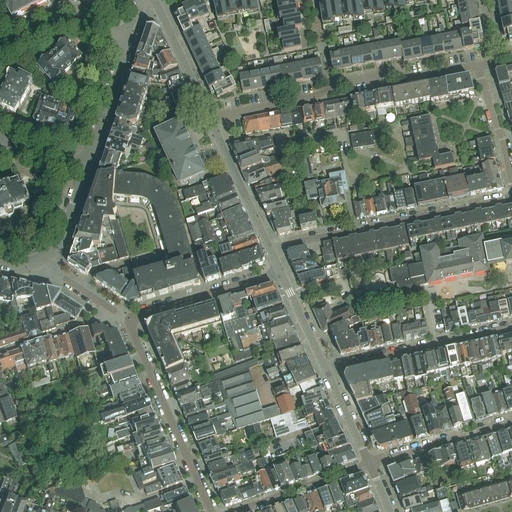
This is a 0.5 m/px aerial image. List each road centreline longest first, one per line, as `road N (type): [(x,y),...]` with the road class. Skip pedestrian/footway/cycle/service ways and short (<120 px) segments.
road 1 (residential): [(475,64),(209,110)]
road 2 (residential): [(273,245),(511,193)]
road 3 (residential): [(119,316),(138,340),(212,511)]
road 4 (residential): [(511,327),(329,373)]
road 5 (residential): [(119,316),(283,267)]
road 6 (residential): [(371,461),(224,511)]
road 7 (residential): [(371,461),(511,421)]
road 8 (residential): [(0,52),(58,27),(130,37)]
road 9 (residential): [(130,37),(87,165)]
road 10 (residential): [(119,316),(0,353)]
road 11 (residential): [(342,135),(221,140)]
